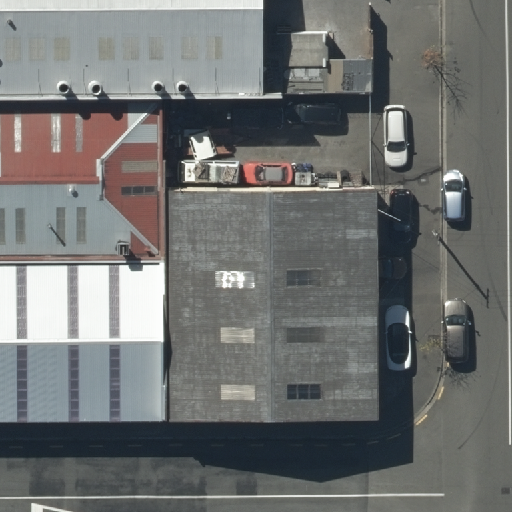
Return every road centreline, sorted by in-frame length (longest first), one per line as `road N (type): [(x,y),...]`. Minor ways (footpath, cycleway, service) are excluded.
road 1 (unclassified): [(0,498),(510,495)]
road 2 (unclassified): [(505,0),(510,495)]
